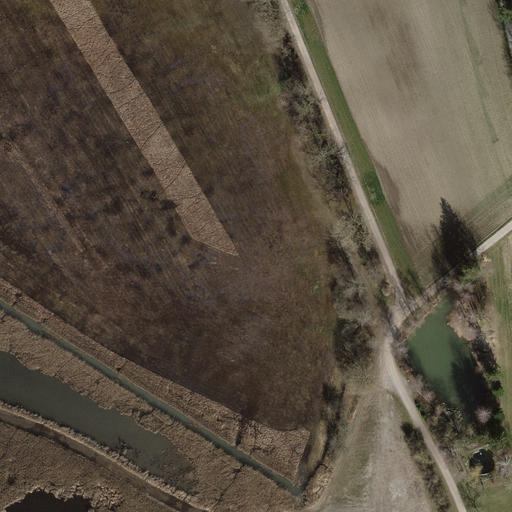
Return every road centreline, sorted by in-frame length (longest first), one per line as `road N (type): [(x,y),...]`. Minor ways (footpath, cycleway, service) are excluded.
road 1 (track): [(284,0),(405,308)]
road 2 (track): [(405,308),(388,348),(393,372),(463,511)]
road 3 (track): [(0,412),(196,511)]
road 4 (track): [(310,511),(329,497),(378,381),(393,372)]
road 5 (track): [(405,308),(511,225)]
